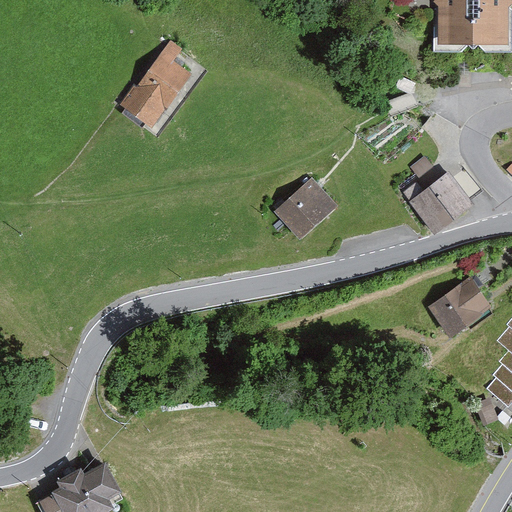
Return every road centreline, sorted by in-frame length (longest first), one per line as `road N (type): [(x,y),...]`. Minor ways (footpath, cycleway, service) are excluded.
road 1 (tertiary): [(511,224),(345,269),(155,307),(113,324),(89,357),(55,453),(0,478)]
road 2 (track): [(483,124),(454,95),(415,98),(304,160),(246,177),(21,204)]
